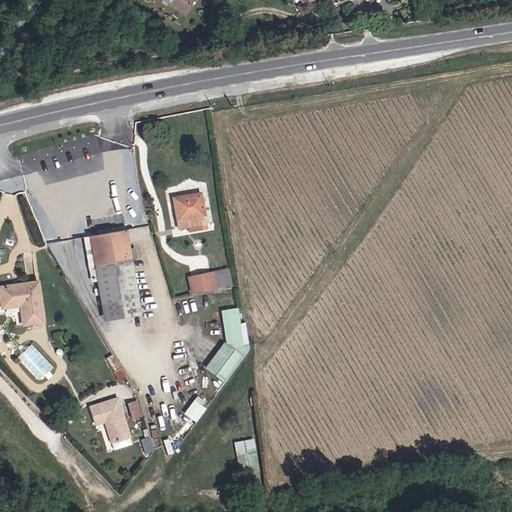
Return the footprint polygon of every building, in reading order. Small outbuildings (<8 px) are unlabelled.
[(292,0),(290,0),(287,2),(298,18),(307,11),(306,9),(317,0),(306,0),(297,7),(292,0)] [(331,0),(335,8),(360,0),(331,0)] [(179,207),(185,206),(184,198),(166,200),(167,204),(178,203),(179,207)] [(167,204),(166,200),(156,201),(162,243),(189,240),(185,206),(179,207),(178,203),(167,204)] [(128,239),(151,239),(150,225),(127,226),(128,239)] [(88,313),(124,309),(116,240),(80,243),(80,250),(75,251),(76,261),(82,260),(88,313)] [(190,293),(232,284),(229,267),(186,275),(190,293)] [(30,284),(0,291),(0,311),(14,308),(19,326),(39,322),(30,284)] [(88,313),(89,325),(125,321),(124,309),(88,313)] [(207,333),(222,331),(220,315),(205,317),(207,333)] [(222,331),(207,333),(209,351),(224,349),(222,331)] [(195,422),(207,405),(195,396),(183,412),(195,422)] [(126,401),(130,418),(142,416),(138,399),(126,401)] [(100,404),(74,417),(83,432),(95,426),(97,430),(96,435),(103,448),(119,440),(100,404)] [(149,437),(143,438),(145,451),(151,450),(149,437)] [(255,438),(234,440),(238,471),(258,469),(255,438)]
